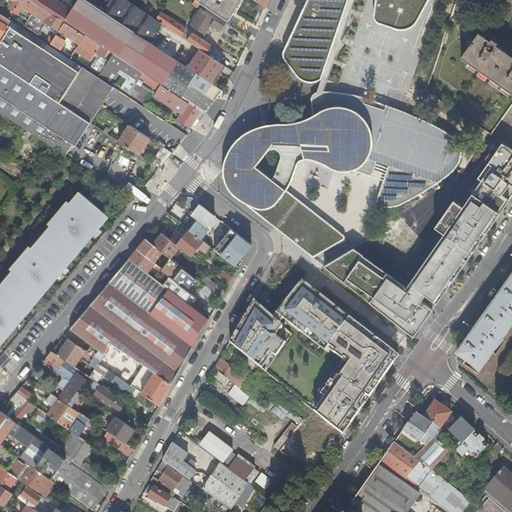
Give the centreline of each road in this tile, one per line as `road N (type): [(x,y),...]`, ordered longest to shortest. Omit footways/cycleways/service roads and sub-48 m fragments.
road 1 (residential): [(116,511),(263,248),(259,235),(182,176)]
road 2 (residential): [(182,176),(0,391)]
road 3 (residential): [(182,176),(241,90),(281,0)]
road 4 (secondary): [(426,358),(317,511)]
road 5 (secondary): [(511,236),(426,358)]
